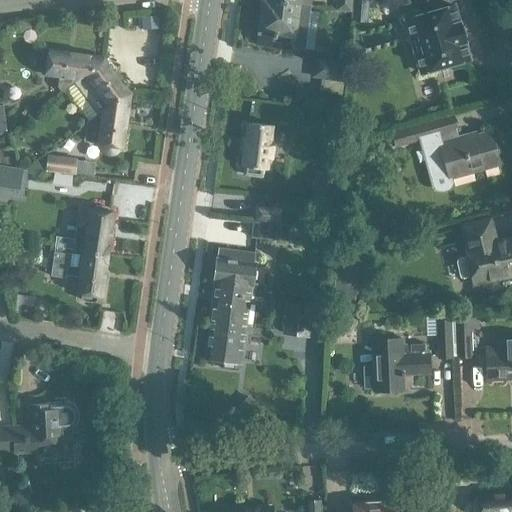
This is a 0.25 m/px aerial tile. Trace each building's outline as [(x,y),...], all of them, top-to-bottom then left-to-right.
[(270,0),(270,1),(262,0),(256,44),(291,49),(292,47),(304,49),(310,5),(298,4),(271,0),(270,0)] [(336,0),(336,9),(349,10),(350,0),(336,0)] [(354,0),(352,21),(367,22),(368,0),(354,0)] [(464,42),(458,22),(458,23),(453,5),(405,19),(420,73),(468,59),(463,42),(464,42)] [(61,91),(74,82),(73,81),(96,64),(90,56),(48,50),(48,53),(41,52),(36,57),(35,64),(39,70),(45,71),(45,74),(58,76),(57,86),(61,91)] [(73,81),(74,82),(98,113),(98,114),(121,97),(121,98),(128,92),(103,58),(96,64),(73,81)] [(310,79),(344,84),(346,64),(313,59),(310,79)] [(98,114),(98,113),(86,122),(84,140),(97,142),(97,144),(101,144),(101,149),(104,152),(108,154),(113,154),(116,151),(118,147),(121,147),(127,105),(121,98),(121,97),(98,114)] [(434,121),(392,133),(395,147),(396,146),(396,145),(411,141),(411,142),(420,140),(420,139),(437,134),(434,121)] [(269,142),(271,126),(247,122),(242,165),(245,165),(244,174),(261,176),(262,168),(266,168),(267,160),(270,160),(272,142),(269,142)] [(437,134),(420,139),(420,140),(431,179),(447,174),(448,178),(498,164),(489,131),(470,137),(469,134),(457,138),(454,129),(453,129),(454,129),(437,134)] [(47,156),(46,170),(74,173),(75,160),(47,156)] [(28,169),(0,164),(0,190),(24,194),(28,169)] [(322,179),(320,205),(335,206),(337,181),(322,179)] [(57,238),(56,247),(106,254),(112,212),(110,212),(106,207),(95,205),(90,209),(78,207),(76,226),(74,241),(57,238)] [(280,224),(281,209),(256,207),(255,222),(280,224)] [(462,278),(471,276),(473,283),(511,274),(511,237),(494,241),(489,219),(462,225),(467,248),(465,248),(467,256),(458,258),(456,261),(459,276),(462,278)] [(251,237),(279,240),(280,224),(255,222),(252,222),(251,237)] [(10,246),(7,260),(27,264),(30,250),(10,246)] [(65,274),(79,276),(77,292),(81,293),(80,298),(84,301),(92,302),(96,300),(96,295),(101,296),(106,254),(56,247),(54,247),(50,275),(64,277),(65,274)] [(265,284),(250,282),(254,253),(218,248),(217,258),(216,258),(213,281),(214,281),(213,290),(263,297),(265,284)] [(263,297),(213,290),(209,319),(245,323),(248,302),(267,305),(268,298),(263,297)] [(310,337),(314,304),(287,300),(282,333),(310,337)] [(437,358),(451,357),(450,312),(436,313),(437,358)] [(469,316),(455,317),(457,357),(471,356),(470,329),(478,329),(478,318),(469,318),(469,316)] [(240,362),(245,323),(209,319),(204,358),(223,360),(222,368),(237,370),(238,362),(240,362)] [(403,373),(429,372),(428,354),(425,354),(424,343),(402,344),(402,338),(372,339),(373,366),(363,367),(364,387),(374,387),(374,391),(402,390),(401,376),(403,376),(403,373)] [(485,347),(486,379),(511,377),(511,339),(506,340),(507,352),(498,352),(498,347),(485,347)] [(15,452),(43,450),(43,452),(48,451),(47,449),(60,449),(59,425),(65,425),(67,424),(69,424),(70,423),(72,422),(72,421),(73,419),(74,418),(74,416),(74,414),(74,413),(74,411),(73,410),(72,409),(71,408),(69,406),(68,406),(66,405),(64,405),(48,406),(48,408),(46,409),(45,403),(28,404),(30,431),(25,431),(25,425),(13,426),(15,452)] [(233,435),(243,432),(251,422),(236,408),(227,417),(229,419),(223,425),(233,435)] [(0,452),(15,452),(13,426),(0,426),(0,452)] [(511,511),(511,493),(484,495),(472,499),(472,511),(511,511)] [(304,500),(304,511),(322,511),(322,499),(304,500)] [(394,511),(393,500),(351,503),(351,511),(394,511)]
